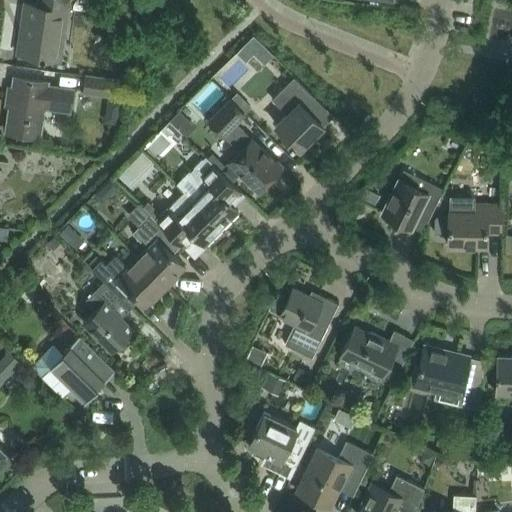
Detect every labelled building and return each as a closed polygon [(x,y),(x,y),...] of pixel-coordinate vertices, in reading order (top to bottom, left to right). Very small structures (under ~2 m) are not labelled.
[(66,9),(67,0),(37,0),(37,3),(28,2),(23,34),(19,34),(17,51),(33,54),(33,56),(35,56),(36,54),(55,58),(62,8),(66,9)] [(243,51),(241,70),(259,72),(261,52),(243,51)] [(120,96),(123,79),(87,74),(86,76),(84,89),(120,96)] [(69,109),(72,87),(47,83),(47,80),(13,75),(5,131),(39,136),(43,105),(69,109)] [(299,148),(323,124),(314,116),(324,106),(293,75),(271,98),(285,112),(275,123),(291,139),(289,141),(291,144),(293,142),(299,148)] [(240,173),(257,190),(281,166),(251,136),(236,121),(245,112),(229,97),(207,119),(223,135),(224,134),(239,149),(228,160),(240,173)] [(169,119),(160,128),(167,135),(174,134),(179,140),(184,134),(169,119)] [(221,227),(238,210),(229,201),(240,190),(232,181),(231,181),(219,169),(205,155),(189,170),(202,189),(192,199),(195,201),(221,227)] [(112,184),(129,199),(153,172),(136,157),(112,184)] [(231,181),(232,181),(240,173),(228,160),(219,169),(231,181)] [(422,230),(437,201),(443,188),(426,179),(421,189),(398,178),(381,212),(411,226),(411,225),(422,230)] [(195,201),(192,199),(185,191),(157,219),(175,237),(185,247),(196,236),(204,244),(221,227),(195,201)] [(486,231),(501,231),(502,203),(474,202),(473,211),(448,210),(448,243),(486,244),(486,231)] [(165,284),(184,264),(166,246),(175,237),(157,219),(150,212),(131,231),(147,246),(137,256),(165,284)] [(47,275),(64,264),(54,249),(37,260),(47,275)] [(145,303),(165,284),(137,256),(127,266),(115,254),(105,264),(100,258),(91,267),(103,279),(120,297),(129,287),(145,303)] [(21,294),(30,285),(17,273),(4,285),(13,294),(21,294)] [(132,328),(120,316),(110,306),(120,297),(103,279),(85,298),(95,308),(83,320),(111,349),(132,328)] [(338,302),(335,301),(311,289),(308,294),(292,286),(289,293),(279,313),(295,321),(285,342),(312,355),(338,302)] [(279,313),(289,293),(278,288),(268,307),(279,313)] [(398,370),(413,338),(394,329),(388,341),(354,324),(340,354),(382,374),(387,365),(398,370)] [(84,399),(114,369),(79,334),(49,364),(39,354),(29,363),(61,394),(70,385),(84,399)] [(0,380),(21,360),(7,345),(0,352),(0,380)] [(424,345),(420,360),(419,360),(417,360),(416,361),(416,362),(415,363),(407,379),(449,389),(447,400),(480,409),(482,372),(467,368),(466,368),(465,369),(464,369),(464,370),(464,371),(462,376),(457,374),(462,354),(424,345)] [(511,354),(496,354),(494,391),(511,392),(511,354)] [(289,477),(314,426),(299,418),(295,426),(266,412),(260,426),(257,425),(248,443),(265,452),(260,463),(289,477)] [(359,481),(373,452),(346,439),(337,457),(317,447),(298,487),(330,503),(344,474),(359,481)] [(0,466),(11,456),(0,445),(0,466)] [(414,511),(423,486),(396,473),(388,489),(372,481),(357,511),(414,511)] [(474,511),(476,494),(453,493),(452,511),(433,510),(432,511),(474,511)]
